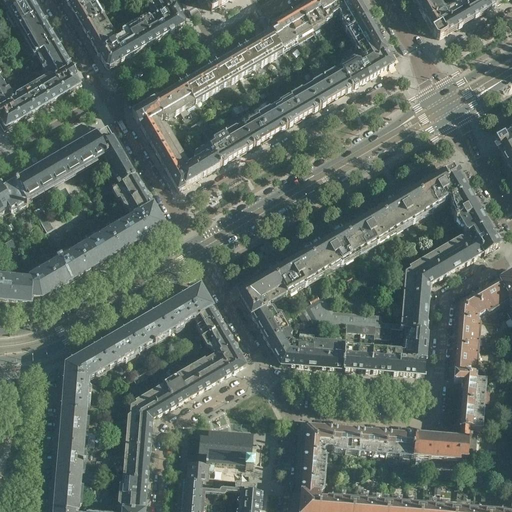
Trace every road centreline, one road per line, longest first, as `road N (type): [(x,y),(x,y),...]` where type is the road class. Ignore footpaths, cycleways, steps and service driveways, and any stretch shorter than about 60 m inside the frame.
road 1 (residential): [(263,373),(223,291),(467,145)]
road 2 (residential): [(422,66),(173,214)]
road 3 (tertiary): [(198,261),(444,121)]
road 4 (tertiary): [(432,99),(190,243)]
road 5 (tertiary): [(190,243),(53,320),(0,330)]
road 6 (residential): [(263,373),(166,432),(158,511)]
road 7 (residential): [(511,258),(445,299),(436,395)]
road 8 (residential): [(288,413),(424,425),(434,419),(436,395)]
road 9 (residential): [(32,511),(42,377),(55,347)]
road 10 (tertiary): [(55,347),(198,261)]
road 11 (residential): [(436,395),(290,383),(277,390)]
road 12 (residential): [(173,214),(108,101)]
road 13 (residential): [(0,154),(108,101)]
